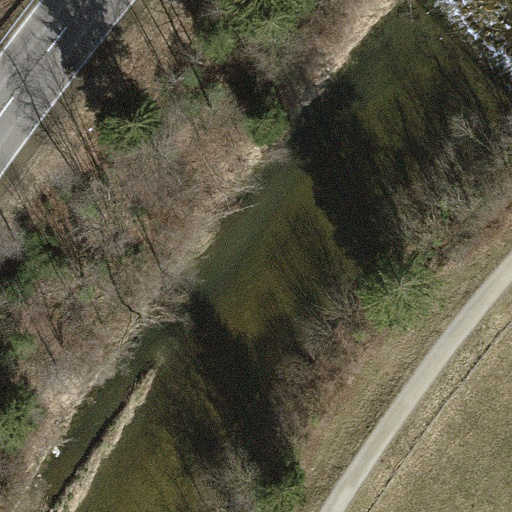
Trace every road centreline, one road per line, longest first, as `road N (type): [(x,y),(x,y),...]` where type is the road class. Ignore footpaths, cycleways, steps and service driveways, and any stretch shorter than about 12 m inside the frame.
road 1 (track): [(338,511),(445,350),(511,277)]
road 2 (primary): [(0,117),(89,0)]
